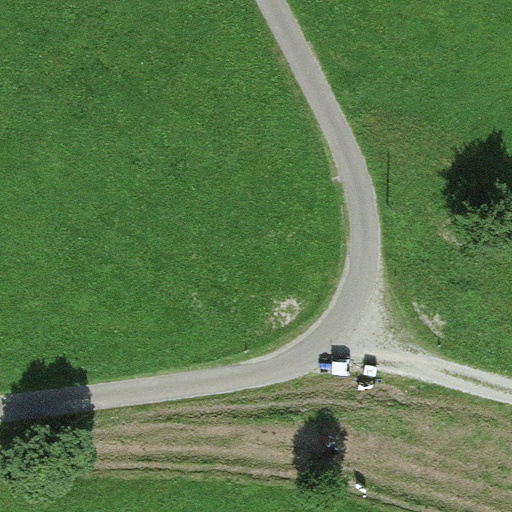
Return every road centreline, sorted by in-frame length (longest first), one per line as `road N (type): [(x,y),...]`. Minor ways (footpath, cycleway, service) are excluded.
road 1 (track): [(0,410),(292,372),(348,342),(371,284),(367,214),(339,133),(272,0)]
road 2 (track): [(511,394),(348,342)]
